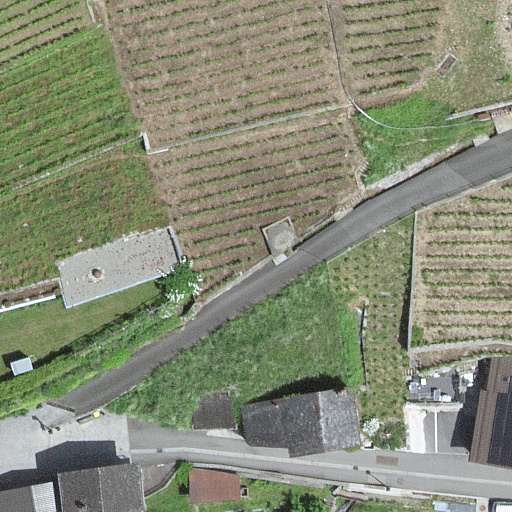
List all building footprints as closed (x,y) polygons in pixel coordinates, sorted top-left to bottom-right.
[(511,465),(511,356),(491,353),(470,457),(511,465)] [(360,446),(351,388),(244,403),(250,447),(287,441),(289,456),(360,446)] [(233,428),(232,391),(193,392),(194,430),(233,428)] [(135,465),(65,474),(69,511),(123,511),(141,510),(135,465)] [(240,473),(190,466),(193,502),(241,499),(240,473)] [(63,511),(59,482),(0,490),(0,511),(63,511)]
